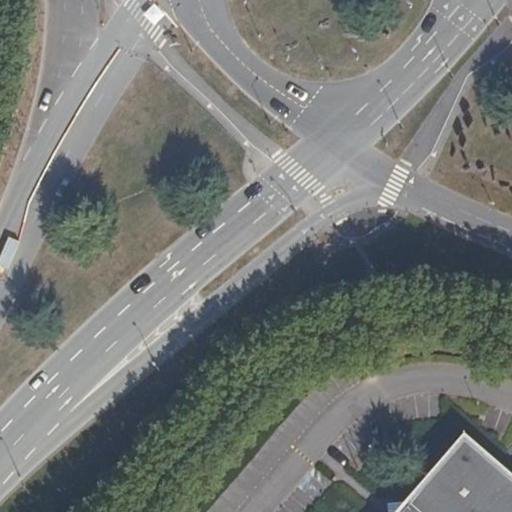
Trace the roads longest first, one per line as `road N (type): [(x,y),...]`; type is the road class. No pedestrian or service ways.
road 1 (secondary): [(52,406),(123,381),(327,210),(389,179)]
road 2 (secondary): [(52,406),(336,150)]
road 3 (unclassified): [(260,511),(340,416),(393,387),(445,383),(511,397)]
road 4 (secondary): [(176,0),(336,150)]
road 5 (secondary): [(336,150),(484,0)]
road 6 (secondary): [(81,117),(0,270)]
road 7 (tertiary): [(389,179),(511,246)]
road 8 (secondary): [(156,0),(81,117)]
